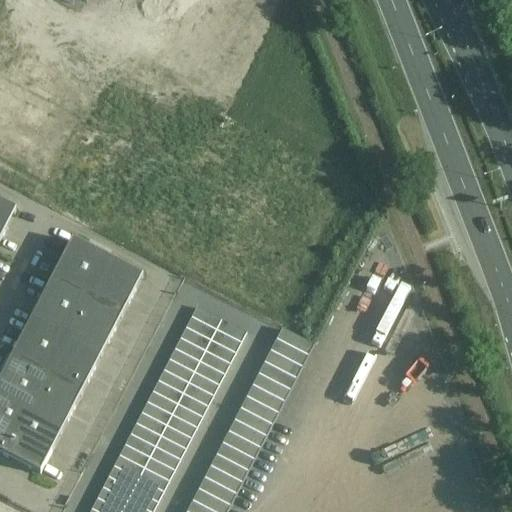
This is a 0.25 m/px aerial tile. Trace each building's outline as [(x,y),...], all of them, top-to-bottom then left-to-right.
[(157,231),(289,290),(350,156),(235,104),(239,95),(199,77),(190,96),(138,73),(122,108),(110,103),(76,179),(86,183),(76,205),(111,220),(119,201),(162,220),(157,231)] [(0,243),(15,214),(0,206),(0,243)] [(142,280),(72,244),(0,382),(0,456),(40,477),(142,280)] [(191,321),(216,334),(222,323),(197,310),(191,321)] [(211,345),(216,334),(191,321),(186,332),(211,345)] [(247,336),(222,323),(216,334),(241,347),(247,336)] [(205,355),(211,345),(186,332),(180,342),(205,355)] [(276,344),(308,360),(314,349),(282,332),(276,344)] [(235,358),(241,347),(216,334),(211,345),(235,358)] [(199,366),(205,355),(180,342),(175,353),(199,366)] [(302,372),(308,360),(276,344),(270,355),(302,372)] [(230,368),(235,358),(211,345),(205,355),(230,368)] [(194,377),(199,366),(175,353),(169,364),(194,377)] [(224,379),(230,368),(205,355),(199,366),(224,379)] [(296,383),(302,372),(270,355),(264,367),(296,383)] [(188,387),(194,377),(169,364),(163,374),(188,387)] [(219,389),(224,379),(199,366),(194,377),(219,389)] [(258,378),(290,395),(296,383),(264,367),(258,378)] [(158,385),(183,398),(188,387),(163,374),(158,385)] [(188,387),(213,400),(219,389),(194,377),(188,387)] [(290,395),(258,378),(252,390),(284,406),(290,395)] [(177,409),(183,398),(158,385),(152,396),(177,409)] [(208,411),(213,400),(188,387),(183,398),(208,411)] [(278,418),(284,406),(252,390),(246,401),(278,418)] [(172,419),(177,409),(152,396),(147,406),(172,419)] [(202,421),(208,411),(183,398),(177,409),(202,421)] [(272,430),(278,418),(246,401),(240,413),(272,430)] [(166,430),(172,419),(147,406),(141,417),(166,430)] [(197,432),(202,421),(177,409),(172,419),(197,432)] [(234,424),(266,441),(272,430),(240,413),(234,424)] [(136,428),(161,440),(166,430),(141,417),(136,428)] [(191,443),(197,432),(172,419),(166,430),(191,443)] [(260,453),(266,441),(234,424),(228,436),(260,453)] [(155,451),(161,440),(136,428),(130,438),(155,451)] [(186,453),(191,443),(166,430),(161,440),(186,453)] [(254,464),(260,453),(228,436),(222,448),(254,464)] [(125,449),(150,462),(155,451),(130,438),(125,449)] [(180,464),(186,453),(161,440),(155,451),(180,464)] [(216,459),(248,476),(254,464),(222,448),(216,459)] [(119,460),(144,472),(150,462),(125,449),(119,460)] [(175,475),(180,464),(155,451),(150,462),(175,475)] [(242,487),(248,476),(216,459),(210,471),(242,487)] [(139,483),(144,472),(119,460),(114,470),(139,483)] [(169,485),(175,475),(150,462),(144,472),(169,485)] [(133,494),(139,483),(114,470),(108,481),(133,494)] [(204,482),(236,499),(242,487),(210,471),(204,482)] [(163,496),(169,485),(144,472),(139,483),(163,496)] [(127,504),(133,494),(108,481),(103,492),(127,504)] [(230,510),(236,499),(204,482),(198,494),(230,510)] [(158,507),(163,496),(139,483),(133,494),(158,507)] [(115,511),(123,511),(127,504),(103,492),(97,502),(115,511)] [(127,504),(142,511),(155,511),(158,507),(133,494),(127,504)] [(205,511),(229,511),(230,510),(198,494),(192,505),(205,511)] [(91,511),(115,511),(97,502),(91,511)]
